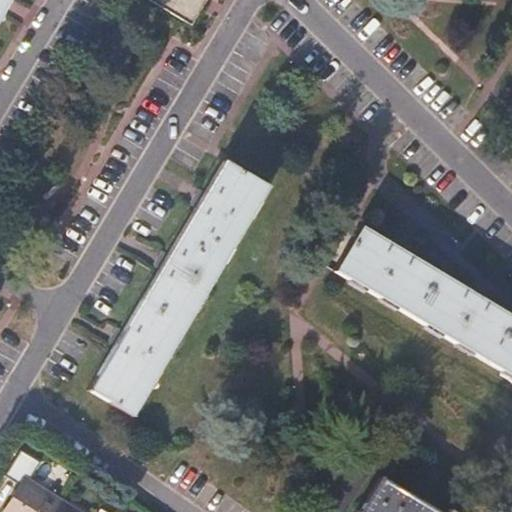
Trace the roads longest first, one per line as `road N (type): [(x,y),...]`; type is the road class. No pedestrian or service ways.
road 1 (residential): [(250,0),(60,310)]
road 2 (residential): [(511,210),(297,0)]
road 3 (residential): [(9,403),(178,511)]
